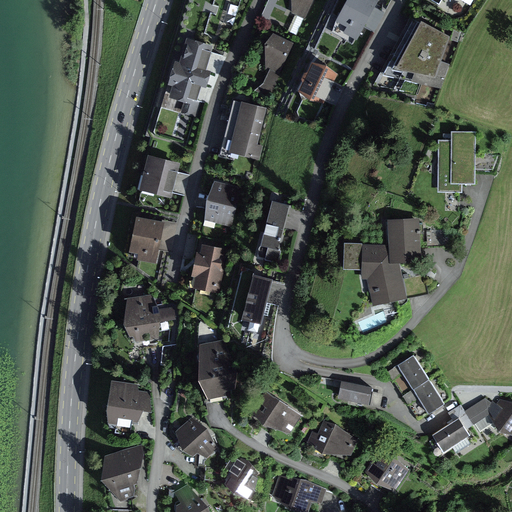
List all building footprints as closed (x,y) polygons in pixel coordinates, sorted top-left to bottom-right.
[(241,0),(214,0),(205,34),(229,41),(241,0)] [(268,0),(260,18),(296,36),(303,19),(292,13),(291,0),(268,0)] [(304,19),(313,0),(291,0),(292,13),(303,19),(304,19)] [(377,0),(346,0),(336,20),(332,32),(353,44),(356,40),(357,40),(377,0)] [(421,20),(420,22),(410,18),(373,85),(394,90),(401,79),(442,89),(450,64),(441,61),(450,36),(421,20)] [(460,34),(454,29),(450,40),(458,43),(460,34)] [(279,73),(294,42),(273,32),(265,43),(265,69),(269,71),(263,83),(254,90),(270,98),(281,74),(279,73)] [(205,70),(213,45),(187,38),(180,62),(175,60),(168,84),(172,85),(168,97),(183,102),(180,112),(194,117),(197,118),(201,102),(196,100),(201,85),(206,87),(211,72),(205,70)] [(327,64),(312,61),(307,72),(304,73),(302,79),(303,82),(299,91),(310,100),(324,103),(338,74),(327,64)] [(172,85),(168,84),(162,82),(145,136),(184,148),(194,117),(180,112),(183,102),(168,97),(172,85)] [(302,101),(296,111),(299,118),(316,122),(324,103),(310,100),(299,91),(302,101)] [(266,107),(241,100),(241,102),(233,100),(218,157),(234,161),(236,155),(253,159),(253,158),(258,159),(262,146),(256,144),(266,107)] [(438,139),(437,192),(463,193),(463,184),(476,184),(476,170),(493,170),(499,154),(476,153),(476,131),(451,131),(451,134),(442,134),(442,139),(438,139)] [(171,198),(180,162),(148,154),(139,190),(171,198)] [(242,188),(215,181),(206,199),(205,220),(232,227),(242,188)] [(291,205),(273,200),(258,256),(265,258),(265,260),(278,264),(281,250),(279,249),(291,205)] [(165,221),(136,215),(128,251),(138,253),(137,260),(156,264),(165,221)] [(373,305),(429,295),(424,275),(403,279),(400,263),(422,262),(419,218),(387,219),(388,244),(344,242),(343,269),(361,270),(361,279),(367,279),(373,305)] [(219,293),(228,248),(202,243),(200,251),(197,250),(192,275),(196,276),(193,288),(219,293)] [(273,278),(253,273),(241,319),(251,321),(249,329),(257,332),(259,324),(261,324),(273,278)] [(176,319),(174,307),(159,309),(153,294),(127,298),(124,325),(130,336),(133,336),(136,341),(158,339),(161,321),(176,319)] [(237,372),(224,340),(200,344),(198,379),(208,398),(225,397),(225,391),(235,390),(237,372)] [(414,354),(386,371),(392,380),(395,378),(404,394),(429,379),(414,354)] [(341,381),(321,377),(319,385),(339,390),(341,381)] [(138,385),(111,379),(107,409),(108,423),(116,424),(115,433),(130,436),(132,422),(138,422),(143,411),(152,412),(150,392),(138,390),(138,385)] [(429,379),(404,394),(402,396),(408,404),(410,402),(420,418),(444,403),(429,379)] [(369,404),(372,387),(342,380),(341,381),(339,390),(338,397),(369,404)] [(302,415),(266,391),(253,412),(263,424),(290,434),(302,415)] [(383,393),(372,391),(370,406),(380,408),(383,393)] [(492,402),(485,397),(465,411),(461,404),(448,412),(453,421),(458,417),(467,430),(475,424),(480,433),(494,423),(489,414),(491,413),(488,409),(492,402)] [(499,431),(511,436),(511,401),(501,399),(496,404),(493,401),(492,402),(488,409),(491,413),(489,414),(494,423),(499,431)] [(207,458),(217,449),(208,429),(192,417),(176,431),(183,448),(193,456),(197,452),(207,458)] [(453,421),(432,435),(444,452),(452,447),(456,453),(471,443),(467,437),(470,435),(467,430),(458,417),(453,421)] [(351,456),(358,440),(336,424),(324,421),(318,433),(312,431),(308,442),(322,454),(351,456)] [(142,445),(105,455),(101,479),(121,501),(127,500),(127,498),(134,496),(135,489),(134,484),(137,483),(144,457),(145,457),(142,445)] [(395,491),(410,471),(395,457),(381,449),(365,472),(377,483),(395,491)] [(249,460),(240,458),(239,460),(234,457),(225,467),(231,472),(225,483),(234,493),(251,499),(256,491),(254,490),(258,477),(256,476),(257,473),(249,460)] [(306,479),(279,475),(273,495),(290,509),(308,511),(312,501),(321,503),(326,490),(306,479)] [(176,511),(210,511),(209,507),(187,484),(175,492),(181,503),(176,505),(176,511)]
